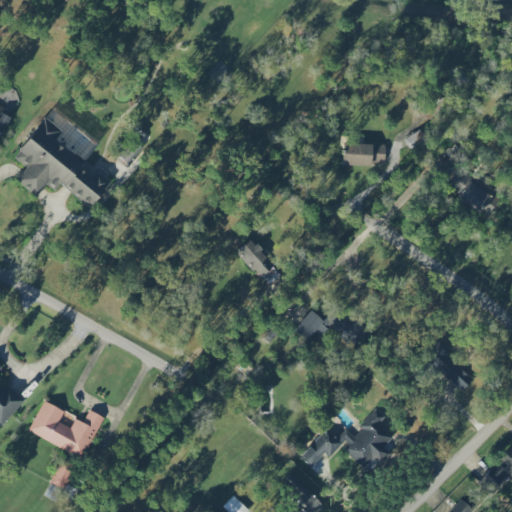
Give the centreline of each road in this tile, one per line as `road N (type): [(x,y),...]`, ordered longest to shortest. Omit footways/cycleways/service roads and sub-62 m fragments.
road 1 (residential): [(0,273),(179,372)]
road 2 (residential): [(371,225),(511,325)]
road 3 (residential): [(410,511),(511,415)]
